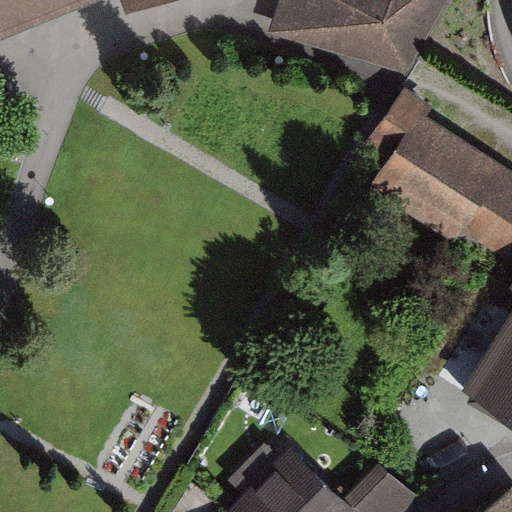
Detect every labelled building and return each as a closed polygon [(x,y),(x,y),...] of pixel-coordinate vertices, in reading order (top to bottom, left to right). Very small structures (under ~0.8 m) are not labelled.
[(0,0),(0,6),(3,14),(39,0),(0,0)] [(281,0),(271,34),(330,51),(336,25),(387,21),(414,0),(443,0),(449,4),(451,0),(281,0)] [(414,0),(387,21),(336,25),(330,51),(406,74),(449,4),(443,0),(414,0)] [(479,371),(464,394),(511,420),(511,169),(429,118),(436,107),(407,87),(366,145),(391,159),(375,182),(449,240),(463,238),(467,232),(483,208),(511,226),(511,286),(463,360),(479,371)] [(511,226),(483,208),(467,232),(511,260),(511,226)] [(229,511),(355,511),(345,502),(290,449),(229,511)] [(345,502),(355,511),(402,511),(417,497),(380,463),(345,502)] [(511,511),(511,490),(483,511),(511,511)]
